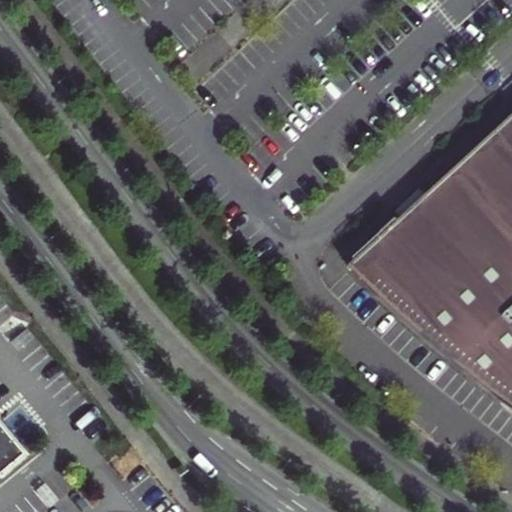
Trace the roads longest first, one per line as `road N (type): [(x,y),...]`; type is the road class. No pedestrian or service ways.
road 1 (primary): [(462,511),(332,420),(255,351),(0,26)]
road 2 (primary): [(0,197),(179,423)]
road 3 (primary): [(179,423),(294,511)]
